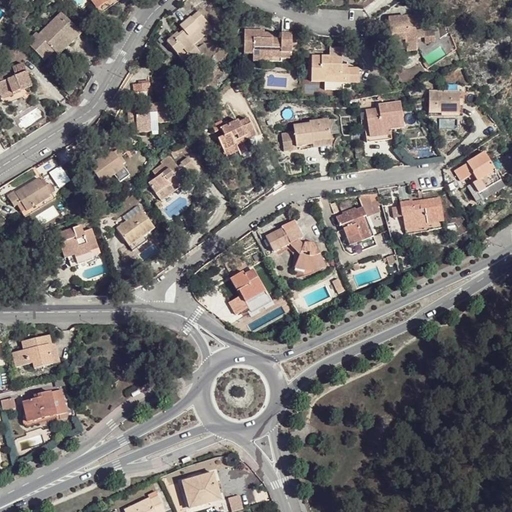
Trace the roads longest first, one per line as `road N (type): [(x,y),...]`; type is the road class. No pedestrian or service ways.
road 1 (residential): [(426,173),(284,194),(184,264),(170,311)]
road 2 (secondary): [(511,244),(324,340),(264,361)]
road 3 (secondary): [(279,399),(313,369),(414,322),(511,261)]
road 4 (residential): [(163,0),(146,14),(90,117),(0,170)]
road 5 (residential): [(170,311),(0,314)]
road 6 (secondary): [(86,469),(115,467),(223,426)]
road 7 (secondary): [(201,392),(108,446),(86,469)]
